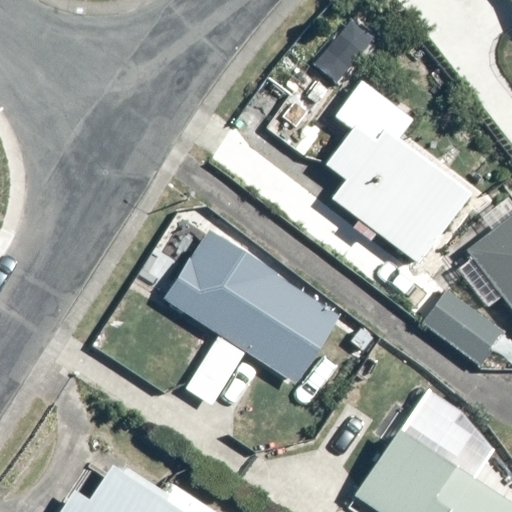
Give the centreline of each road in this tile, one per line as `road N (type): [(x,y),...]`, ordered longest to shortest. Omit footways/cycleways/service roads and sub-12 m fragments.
road 1 (residential): [(0,350),(146,113)]
road 2 (residential): [(57,0),(146,113)]
road 3 (residential): [(146,113),(230,0)]
